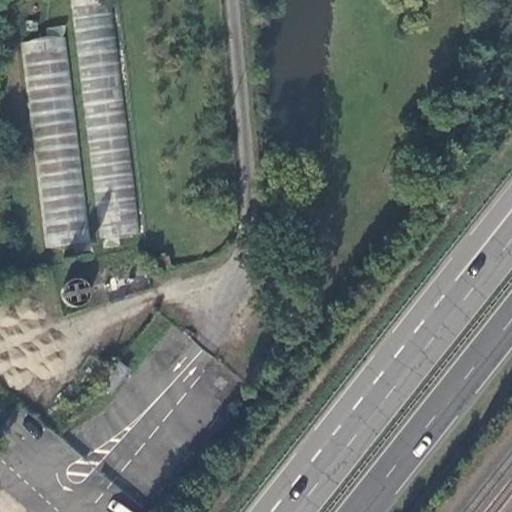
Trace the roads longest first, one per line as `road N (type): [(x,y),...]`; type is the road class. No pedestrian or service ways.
road 1 (residential): [(236,0),(245,286),(194,357)]
road 2 (trunk): [(476,286),(295,511)]
road 3 (trunk): [(359,511),(511,319)]
